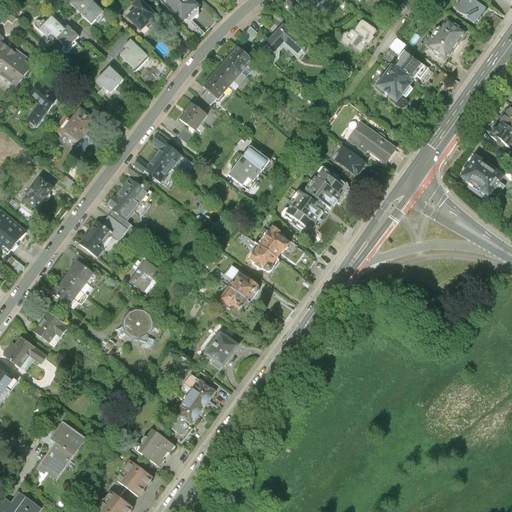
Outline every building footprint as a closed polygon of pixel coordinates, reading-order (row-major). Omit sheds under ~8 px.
[(78,0),(76,2),(87,12),(99,0),(78,0)] [(110,10),(99,0),(87,12),(97,23),(102,18),(105,21),(115,10),(112,7),(110,10)] [(165,11),(154,0),(141,0),(140,1),(144,5),(135,14),(149,27),(165,11)] [(204,3),(201,0),(169,0),(189,19),(196,19),(204,10),(204,3)] [(293,0),(292,2),(301,11),(308,4),(303,0),(293,0)] [(483,0),(464,0),(460,6),(471,13),(471,15),(481,22),(492,7),(490,6),(491,5),(483,0)] [(19,24),(22,18),(13,11),(9,16),(2,12),(0,14),(0,23),(5,27),(8,22),(11,24),(14,20),(19,24)] [(453,15),(433,43),(452,57),(472,29),(453,15)] [(51,17),(48,20),(46,18),(45,18),(43,19),(42,20),(42,22),(42,23),(43,25),(46,28),(45,30),(53,37),(58,32),(63,38),(71,29),(58,16),(54,20),(51,17)] [(346,40),(354,45),(356,42),(361,46),(360,47),(366,51),(373,41),(375,42),(379,36),(377,34),(382,28),(367,17),(359,29),(358,28),(355,31),(353,30),(347,33),(348,37),(346,40)] [(312,42),(288,21),(274,37),(272,36),(268,41),(282,53),(290,44),(304,56),(311,48),(309,46),(312,42)] [(264,32),(256,24),(249,31),(257,39),(264,32)] [(63,38),(71,45),(70,47),(70,48),(70,50),(71,51),(73,51),(74,51),(76,50),(84,41),(81,39),(85,35),(75,25),(71,29),(63,38)] [(0,28),(0,72),(22,88),(39,65),(31,59),(33,56),(8,37),(10,35),(0,28)] [(153,54),(137,39),(131,46),(133,48),(127,54),(141,68),(153,54)] [(243,45),(232,57),(247,71),(258,58),(243,45)] [(398,63),(419,78),(422,73),(426,76),(434,65),(410,47),(398,63)] [(232,57),(220,71),(235,85),(247,71),(232,57)] [(398,63),(382,84),(402,99),(419,78),(398,63)] [(117,64),(102,80),(116,93),(131,77),(117,64)] [(224,98),(235,85),(220,71),(208,85),(213,89),(222,97),(224,98)] [(252,75),(247,71),(235,85),(240,89),(252,75)] [(47,102),(35,117),(45,124),(70,90),(65,85),(60,89),(49,79),(37,93),(47,102)] [(216,104),(222,97),(213,89),(207,96),(216,104)] [(196,126),(201,130),(213,114),(198,103),(186,118),(196,126)] [(71,129),(86,140),(82,145),(89,150),(95,142),(100,145),(106,137),(95,128),(103,117),(88,106),(77,120),(70,115),(60,129),(67,134),(71,129)] [(402,146),(367,121),(353,140),(372,153),(375,148),(392,160),(402,146)] [(511,143),(511,125),(506,121),(496,134),(500,137),(501,136),(511,143)] [(184,137),(193,144),(201,133),(200,132),(201,130),(196,126),(194,129),(191,127),(184,137)] [(170,147),(163,156),(177,167),(189,152),(164,133),(159,139),(170,147)] [(344,151),(340,157),(362,173),(372,160),(348,142),(344,148),(344,151)] [(277,160),(258,146),(236,176),(255,190),(277,160)] [(481,152),(466,172),(494,192),(509,172),(481,152)] [(166,182),(177,167),(163,156),(156,165),(145,157),(140,163),(166,182)] [(137,167),(134,172),(142,178),(146,174),(137,167)] [(337,207),(342,200),(345,202),(357,187),(352,183),(354,181),(351,178),(347,184),(329,171),(324,177),(322,176),(310,192),(305,189),(295,203),(297,204),(290,214),(298,219),(297,220),(303,225),(302,226),(307,229),(306,230),(308,231),(317,219),(320,220),(329,207),(328,206),(331,202),(337,207)] [(30,199),(45,209),(61,186),(47,176),(30,199)] [(122,206),(120,209),(133,219),(156,190),(138,176),(124,194),(122,193),(115,202),(122,206)] [(34,228),(10,209),(0,221),(0,237),(16,251),(34,228)] [(120,209),(116,214),(134,228),(138,223),(133,219),(120,209)] [(116,214),(108,224),(118,232),(117,234),(125,240),(134,228),(116,214)] [(103,221),(86,242),(104,256),(109,249),(106,247),(117,234),(118,232),(108,224),(103,221)] [(278,225),(264,243),(282,257),(294,241),(283,232),(285,230),(278,225)] [(283,258),(282,257),(264,243),(254,257),(260,262),(259,263),(265,267),(266,266),(271,270),(275,269),(283,258)] [(85,253),(80,258),(83,260),(91,266),(95,260),(85,253)] [(31,264),(17,254),(11,262),(24,273),(31,264)] [(164,268),(150,258),(135,279),(148,289),(164,268)] [(83,260),(71,276),(89,289),(100,273),(91,266),(83,260)] [(265,285),(263,283),(255,277),(254,278),(244,271),(235,284),(253,297),(260,288),(261,290),(264,289),(265,287),(265,285)] [(76,305),(89,289),(71,276),(59,292),(76,305)] [(246,307),(253,297),(235,284),(225,296),(236,304),(234,306),(244,312),(246,312),(248,310),(248,308),(246,307)] [(126,337),(133,331),(139,335),(144,335),(145,338),(151,341),(158,343),(160,338),(154,336),(153,333),(158,327),(159,320),(156,313),(150,308),(141,307),(134,310),(130,317),(129,325),(122,328),(125,335),(126,337)] [(71,323),(56,311),(42,330),(55,340),(63,331),(68,335),(74,327),(70,324),(71,323)] [(225,329),(209,350),(228,363),(243,342),(225,329)] [(122,342),(112,335),(106,344),(113,352),(122,342)] [(18,342),(10,354),(26,366),(35,353),(48,362),(53,355),(27,336),(22,344),(18,342)] [(1,364),(0,364),(0,387),(7,392),(19,377),(12,372),(1,364)] [(16,367),(12,372),(19,377),(23,380),(27,375),(16,367)] [(198,389),(193,396),(210,407),(222,391),(220,390),(206,379),(197,373),(190,383),(198,389)] [(210,373),(206,379),(220,390),(225,384),(210,373)] [(181,412),(183,414),(191,420),(197,424),(210,407),(193,396),(181,412)] [(47,417),(43,413),(37,419),(41,423),(47,417)] [(190,421),(191,420),(183,414),(182,415),(181,415),(174,424),(179,427),(176,432),(188,441),(198,427),(190,421)] [(63,431),(59,436),(65,440),(59,449),(45,468),(52,473),(55,469),(65,477),(94,438),(71,421),(63,431)] [(65,440),(59,436),(63,431),(53,423),(45,435),(55,442),(53,444),(59,449),(65,440)] [(181,446),(159,429),(143,450),(166,466),(181,446)] [(128,469),(122,478),(142,494),(157,475),(135,459),(127,469),(128,469)] [(108,497),(100,507),(106,511),(131,511),(136,505),(116,490),(110,498),(108,497)] [(41,511),(42,511),(20,496),(13,506),(6,501),(4,505),(0,502),(0,511),(41,511)]
